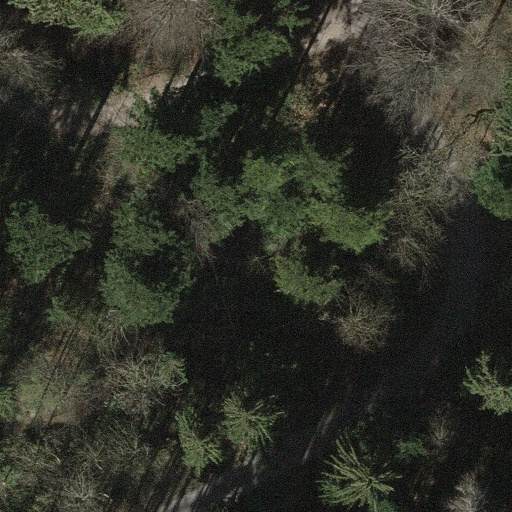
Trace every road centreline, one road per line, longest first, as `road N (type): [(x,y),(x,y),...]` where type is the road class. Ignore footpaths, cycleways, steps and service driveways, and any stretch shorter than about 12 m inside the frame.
road 1 (track): [(368,18),(474,211),(484,265),(472,323),(461,346),(411,388),(181,511)]
road 2 (track): [(0,88),(58,117),(116,115),(368,18)]
